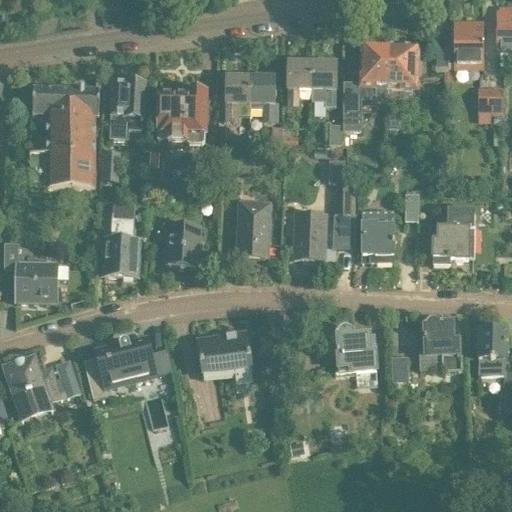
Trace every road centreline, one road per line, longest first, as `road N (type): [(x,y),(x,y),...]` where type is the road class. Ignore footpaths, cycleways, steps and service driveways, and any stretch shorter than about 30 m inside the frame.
road 1 (residential): [(0,350),(121,315),(257,295),(511,307)]
road 2 (tertiary): [(364,0),(0,55)]
